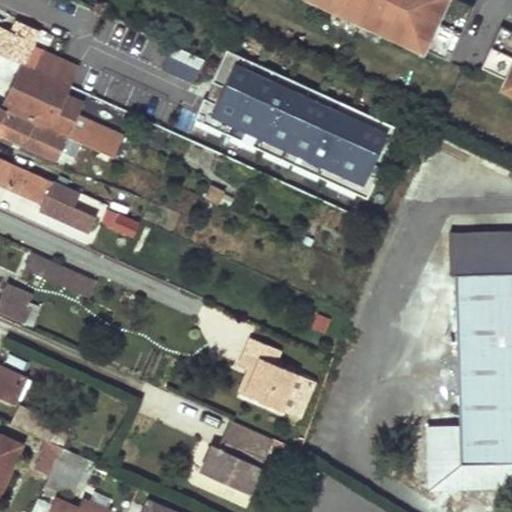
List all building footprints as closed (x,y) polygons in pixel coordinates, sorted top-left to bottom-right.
[(450,66),(475,11),(451,0),(387,0),(383,9),(369,2),(370,0),(305,0),(308,1),(307,3),(423,57),(424,55),(450,66)] [(387,0),(370,0),(369,2),(383,9),(387,0)] [(40,36),(21,27),(15,39),(0,31),(0,56),(25,68),(40,36)] [(511,36),(502,31),(482,74),(508,86),(504,94),(511,97),(511,36)] [(200,57),(188,51),(175,80),(188,86),(200,57)] [(398,129),(225,51),(194,119),(367,197),(398,129)] [(68,89),(24,69),(5,109),(67,136),(83,144),(96,150),(112,157),(121,161),(124,153),(71,129),(82,105),(64,97),(68,89)] [(5,109),(0,106),(0,132),(56,160),(59,154),(67,136),(5,109)] [(83,144),(67,136),(59,154),(75,161),(83,144)] [(96,150),(83,144),(75,161),(88,167),(93,157),(96,150)] [(112,157),(96,150),(93,157),(108,164),(112,157)] [(53,182),(0,157),(0,185),(42,205),(53,182)] [(53,182),(42,205),(39,212),(88,234),(96,219),(73,209),(80,194),(53,182)] [(140,225),(110,213),(105,225),(118,232),(133,238),(140,225)] [(149,230),(140,225),(133,238),(143,243),(149,230)] [(155,232),(149,230),(143,243),(148,245),(155,232)] [(133,238),(118,232),(113,244),(128,251),(133,238)] [(511,234),(451,236),(457,427),(425,428),(427,491),(444,491),(451,497),(458,490),(511,488),(511,234)] [(97,285),(34,256),(29,268),(91,297),(97,285)] [(34,294),(11,283),(0,307),(0,310),(34,326),(41,311),(30,305),(34,294)] [(298,375),(244,353),(239,367),(249,370),(256,373),(247,396),(282,411),(298,375)] [(24,379),(0,368),(0,395),(14,402),(24,379)] [(256,373),(249,370),(239,393),(247,396),(256,373)] [(317,383),(298,375),(282,411),(301,419),(317,383)] [(55,424),(20,408),(13,425),(47,440),(55,424)] [(248,494),(273,440),(230,420),(221,441),(224,443),(221,450),(212,446),(200,472),(248,494)] [(0,435),(0,491),(21,444),(0,435)] [(107,467),(60,446),(44,480),(90,502),(107,467)] [(173,511),(146,499),(140,511),(173,511)] [(99,511),(75,501),(70,510),(48,500),(42,511),(99,511)]
